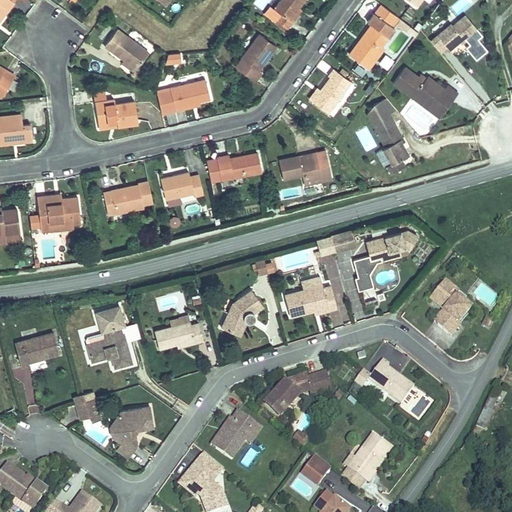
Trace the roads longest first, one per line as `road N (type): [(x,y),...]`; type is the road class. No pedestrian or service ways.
road 1 (secondary): [(0,293),(128,272),(511,167)]
road 2 (residential): [(481,379),(442,365),(393,325),(226,372),(137,495)]
road 3 (residential): [(348,0),(257,114),(68,162)]
road 4 (tertiary): [(400,511),(481,379)]
road 5 (residential): [(51,33),(68,162)]
